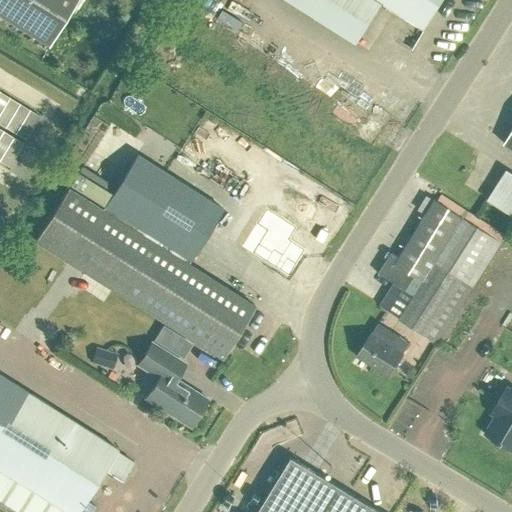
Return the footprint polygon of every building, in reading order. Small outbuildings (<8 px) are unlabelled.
[(0,0),(0,15),(49,46),(78,0),(0,0)] [(344,173),(387,105),(373,96),(220,0),(197,0),(161,57),(330,164),(344,173)] [(289,0),(355,42),(382,2),(424,29),(442,0),(289,0)] [(0,91),(0,161),(8,166),(39,115),(0,91)] [(134,154),(99,209),(185,263),(220,208),(134,154)] [(511,213),(511,171),(507,169),(488,199),(511,213)] [(253,306),(185,263),(99,209),(64,187),(49,211),(42,207),(35,218),(42,222),(31,240),(219,360),(253,306)] [(426,213),(434,200),(426,195),(418,208),(426,213)] [(398,318),(437,343),(501,243),(434,200),(426,213),(399,255),(393,251),(379,273),(404,289),(413,276),(422,282),(398,318)] [(262,232),(248,254),(285,277),(302,250),(285,240),(292,228),(261,209),(251,225),(262,232)] [(409,344),(377,323),(370,334),(370,333),(355,357),(387,377),(409,344)] [(188,426),(205,399),(168,376),(178,361),(149,342),(135,364),(156,378),(143,398),(188,426)] [(116,353),(95,346),(90,362),(111,369),(116,353)] [(73,511),(102,467),(119,478),(130,460),(113,450),(115,448),(67,417),(33,396),(13,383),(0,374),(0,500),(18,511),(73,511)] [(511,449),(511,388),(508,386),(491,414),(495,417),(485,433),(511,449)] [(384,511),(288,453),(252,511),(384,511)]
